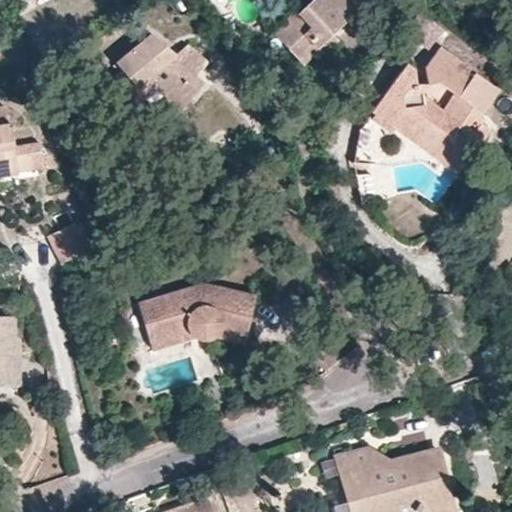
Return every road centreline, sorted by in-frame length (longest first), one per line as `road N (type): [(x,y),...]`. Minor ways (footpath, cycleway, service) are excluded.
road 1 (residential): [(447,324),(299,412),(11,511)]
road 2 (unknown): [(95,482),(44,285)]
